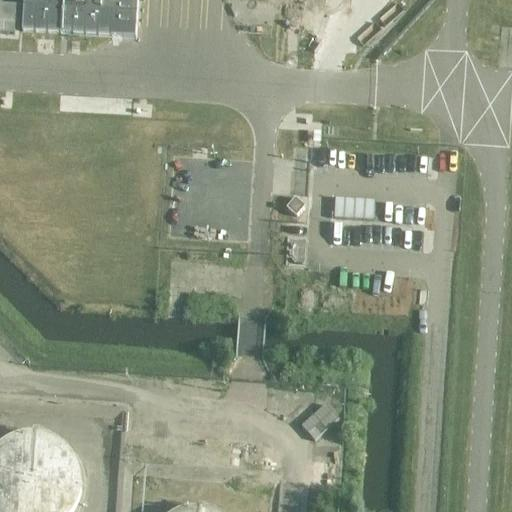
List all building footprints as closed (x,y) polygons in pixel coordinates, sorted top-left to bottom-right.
[(136,39),(138,0),(24,0),(23,32),(61,34),(67,35),(111,37),(136,39)] [(0,4),(0,33),(14,35),(16,5),(0,4)] [(295,200),(287,210),(296,218),(304,208),(295,200)] [(315,443),(338,422),(325,407),(301,428),(315,443)] [(81,494),(81,484),(81,475),(78,466),(74,458),(68,451),(61,445),(53,440),(44,437),(35,436),(25,436),(16,438),(8,442),(0,447),(0,511),(72,511),(74,511),(78,503),(81,494)]
